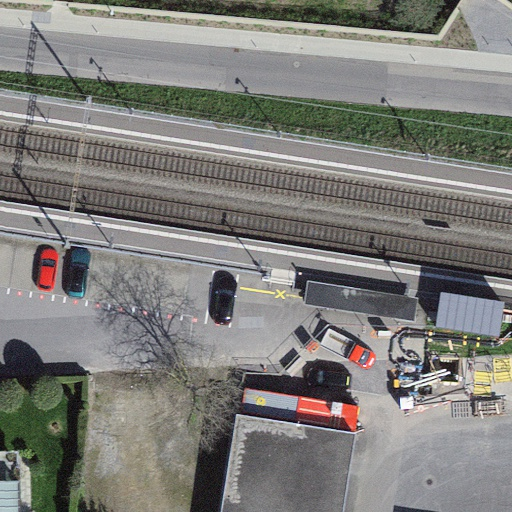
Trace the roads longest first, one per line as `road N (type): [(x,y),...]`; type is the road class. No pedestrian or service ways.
road 1 (residential): [(511,95),(0,40)]
road 2 (residential): [(401,511),(448,482),(511,475)]
